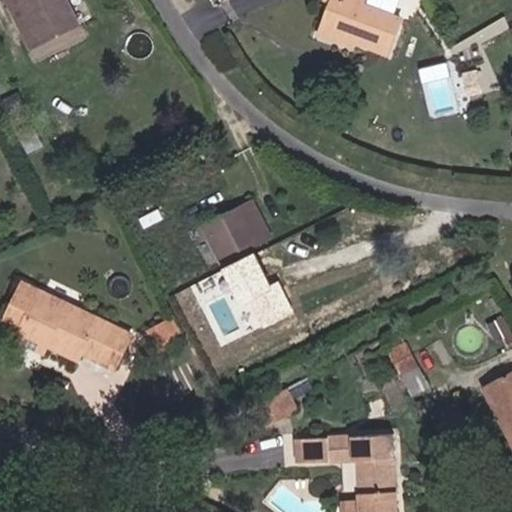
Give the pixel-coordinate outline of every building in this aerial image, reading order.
[(43,42),(22,0),(7,0),(31,48),(43,42)] [(22,0),(43,42),(78,24),(65,0),(22,0)] [(331,0),(321,24),(354,37),(387,51),(401,18),(365,4),(366,0),(331,0)] [(354,37),(321,24),(317,33),(351,46),(354,37)] [(265,193),(248,202),(267,242),(284,233),(265,193)] [(267,242),(248,202),(212,218),(231,258),(267,242)] [(511,278),(511,271),(508,264),(501,268),(508,280),(511,278)] [(7,319),(27,328),(59,342),(86,355),(88,350),(118,363),(134,330),(26,278),(7,319)] [(59,342),(27,328),(23,338),(54,353),(59,342)] [(414,345),(400,353),(412,375),(426,367),(414,345)] [(511,380),(493,390),(511,427),(511,380)] [(295,420),(284,395),(265,405),(276,429),(295,420)] [(407,511),(404,441),(308,443),(309,464),(366,465),(369,506),(355,506),(355,511),(407,511)]
